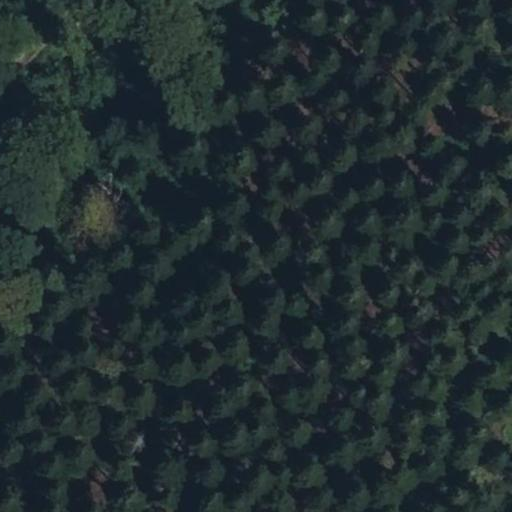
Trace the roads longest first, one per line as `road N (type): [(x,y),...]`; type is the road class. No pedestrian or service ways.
road 1 (track): [(173,0),(146,59),(98,119),(0,216)]
road 2 (track): [(0,69),(99,0)]
